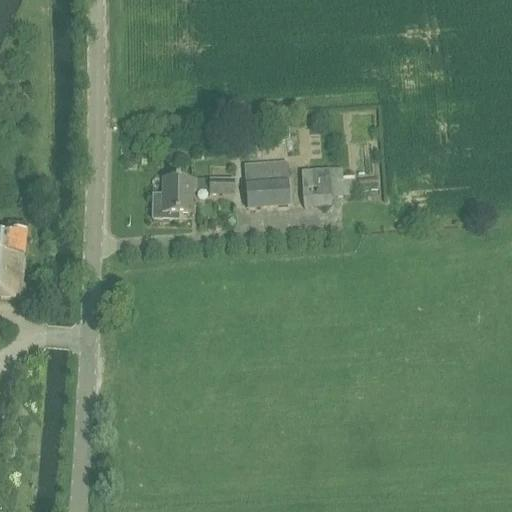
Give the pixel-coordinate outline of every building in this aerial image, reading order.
[(277,130),(278,138),(290,136),(289,128),(277,130)] [(290,209),(286,164),(243,167),(247,212),(290,209)] [(302,190),(316,189),(317,210),(331,209),(331,199),(356,197),(355,177),(343,178),(342,170),(300,173),(302,190)] [(162,198),(152,198),(152,222),(179,222),(179,216),(192,216),(193,192),(197,192),(197,181),(162,181),(162,198)] [(235,199),(234,181),(208,181),(209,193),(209,199),(235,199)] [(0,300),(20,302),(21,285),(25,233),(8,232),(0,231),(0,300)] [(21,285),(20,302),(28,302),(33,296),(34,286),(21,285)]
